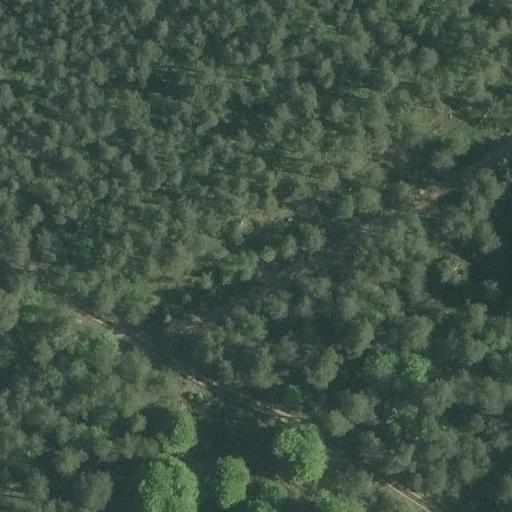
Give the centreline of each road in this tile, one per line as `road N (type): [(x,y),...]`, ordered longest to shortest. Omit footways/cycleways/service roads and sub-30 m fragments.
road 1 (track): [(157,351),(511,142)]
road 2 (track): [(443,511),(157,351)]
road 3 (track): [(0,442),(157,351)]
road 4 (track): [(157,351),(0,262)]
